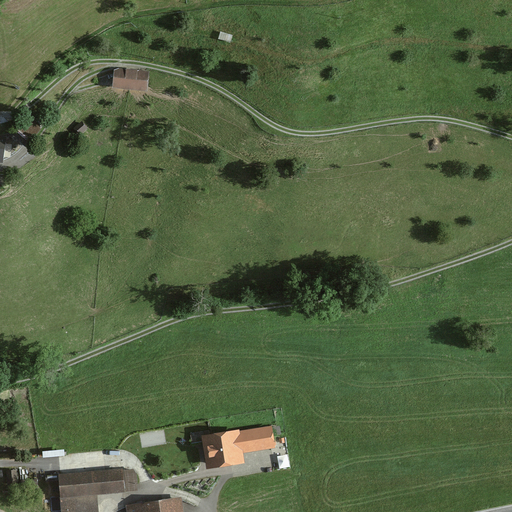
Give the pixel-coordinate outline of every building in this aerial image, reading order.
[(234,36),(223,32),(221,39),(232,42),(234,36)] [(152,72),(119,68),(117,87),(150,90),(152,72)] [(50,122),(36,112),(19,136),(33,146),(50,122)] [(89,131),(85,125),(78,130),(83,136),(89,131)] [(0,161),(9,162),(12,135),(0,134),(0,161)] [(274,428),(207,437),(211,468),(247,463),(245,452),(276,447),(274,428)] [(144,444),(165,442),(165,431),(143,433),(144,444)] [(64,448),(44,451),(45,457),(65,454),(64,448)] [(124,471),(62,476),(65,511),(98,511),(97,491),(126,489),(124,471)] [(16,473),(8,473),(9,484),(16,484),(16,473)] [(186,511),(184,498),(135,507),(135,511),(186,511)]
